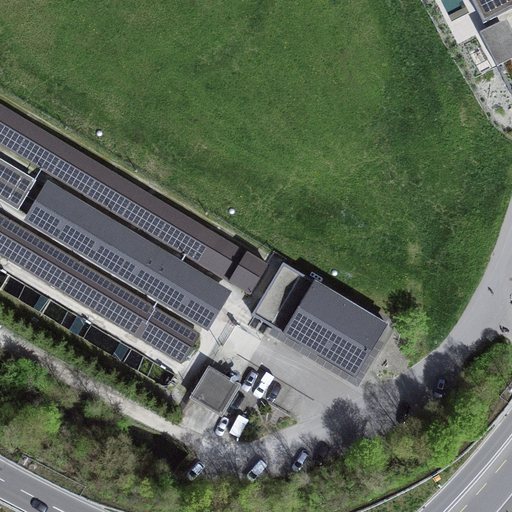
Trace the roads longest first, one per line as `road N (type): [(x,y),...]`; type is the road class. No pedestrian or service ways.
road 1 (residential): [(226,453),(275,451),(436,368),(470,332),(511,238)]
road 2 (residential): [(226,453),(0,337)]
road 3 (motorway): [(511,420),(432,511)]
